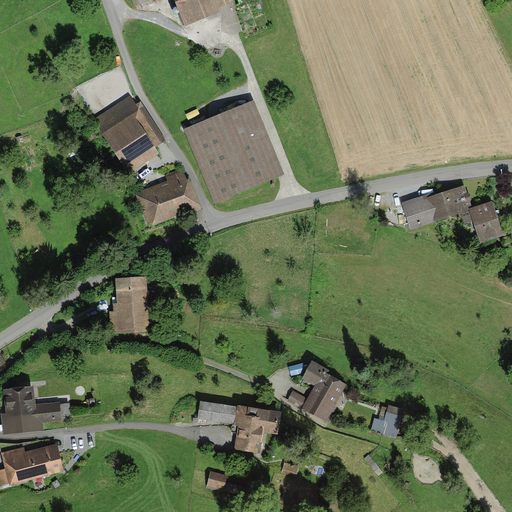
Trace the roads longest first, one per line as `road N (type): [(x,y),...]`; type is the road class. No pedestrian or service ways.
road 1 (residential): [(212,225),(511,166)]
road 2 (residential): [(105,0),(137,89),(212,225)]
road 3 (residential): [(47,328),(165,346),(278,388)]
road 4 (residential): [(0,437),(136,425),(225,442)]
road 5 (residential): [(39,315),(132,258),(212,225)]
